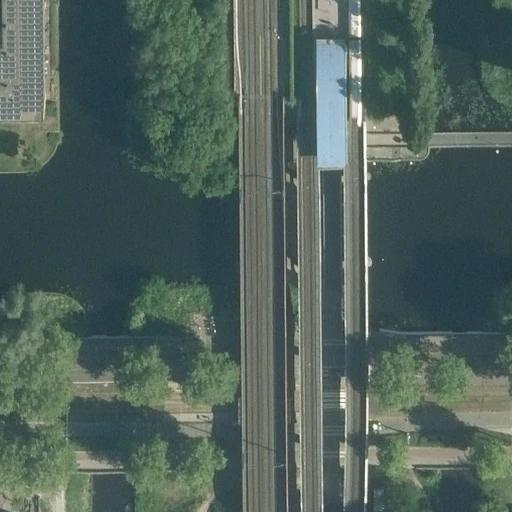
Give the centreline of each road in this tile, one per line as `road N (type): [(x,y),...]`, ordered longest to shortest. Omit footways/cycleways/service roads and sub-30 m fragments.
road 1 (tertiary): [(0,429),(335,430),(511,419)]
road 2 (tertiary): [(511,379),(0,375)]
